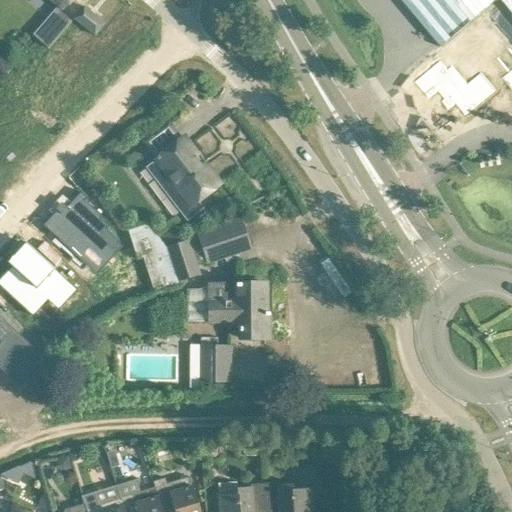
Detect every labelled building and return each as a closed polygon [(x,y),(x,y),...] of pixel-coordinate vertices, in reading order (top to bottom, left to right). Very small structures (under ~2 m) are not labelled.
[(71,0),(50,0),(62,10),(71,0)] [(511,0),(399,0),(440,47),(494,0),(499,0),(511,15),(511,0)] [(104,24),(84,7),(74,19),(94,36),(104,24)] [(0,102),(13,114),(0,128),(0,133),(15,148),(64,95),(59,90),(48,80),(53,74),(64,84),(89,57),(66,36),(41,63),(43,64),(22,86),(18,82),(0,101),(0,102)] [(443,65),(417,86),(431,103),(440,96),(447,103),(443,106),(450,114),(458,108),(467,120),(498,94),(484,76),(470,88),(455,69),(450,73),(443,65)] [(145,166),(155,179),(188,221),(204,209),(196,200),(218,183),(184,139),(180,142),(168,126),(146,142),(157,157),(145,166)] [(57,210),(43,226),(80,257),(89,247),(104,260),(106,262),(121,244),(119,243),(121,241),(107,229),(110,226),(102,219),(103,217),(86,201),(88,198),(81,193),(62,214),(57,210)] [(177,280),(178,280),(199,273),(196,265),(208,261),(208,262),(224,256),(226,261),(238,257),(236,253),(249,248),(240,221),(221,227),(199,235),(200,238),(167,249),(177,280)] [(177,280),(167,249),(148,224),(128,231),(138,260),(143,258),(155,294),(180,286),(178,280),(177,280)] [(18,258),(0,277),(0,287),(32,317),(50,297),(60,307),(76,290),(27,244),(16,257),(18,258)] [(199,289),(186,289),(187,322),(208,321),(207,289),(207,284),(199,289)] [(225,284),(207,284),(208,321),(210,321),(240,321),(240,328),(240,332),(241,332),(241,339),(269,338),(269,313),(266,313),(266,284),(246,284),(225,284)] [(82,301),(39,324),(50,346),(94,323),(82,301)] [(0,367),(20,386),(39,365),(44,360),(37,355),(0,319),(0,367)] [(200,338),(200,345),(189,345),(189,391),(201,391),(200,381),(228,381),(229,348),(217,348),(218,338),(200,338)] [(258,442),(244,442),(244,456),(258,456),(258,442)] [(79,451),(70,453),(72,462),(78,460),(80,455),(79,451)] [(29,463),(20,467),(24,474),(34,479),(37,473),(34,465),(29,463)] [(155,488),(154,488),(161,511),(162,511),(173,508),(174,511),(200,511),(189,477),(167,484),(165,478),(153,482),(155,488)] [(136,480),(116,486),(123,511),(161,511),(154,488),(140,492),(136,480)] [(218,484),(219,496),(219,511),(266,511),(264,484),(250,485),(250,487),(236,488),(236,483),(218,484)] [(278,483),(264,484),(266,511),(311,511),(310,489),(292,490),(292,484),(278,485),(278,483)] [(123,511),(120,498),(99,505),(95,492),(82,496),(84,504),(86,509),(86,511),(123,511)]
